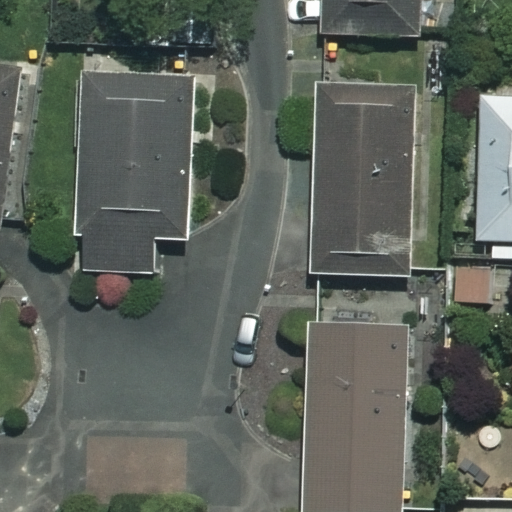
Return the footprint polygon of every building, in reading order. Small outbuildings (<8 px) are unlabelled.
[(417,0),(324,0),(323,39),(417,42),(417,0)] [(23,77),(0,74),(0,229),(3,230),(23,77)] [(192,85),(83,85),(83,276),(152,276),(152,245),(192,245),(192,85)] [(413,93),(323,91),(318,279),(407,282),(413,93)] [(511,100),(483,100),(481,247),(511,247),(511,100)] [(400,511),(407,336),(313,333),(307,511),(400,511)]
